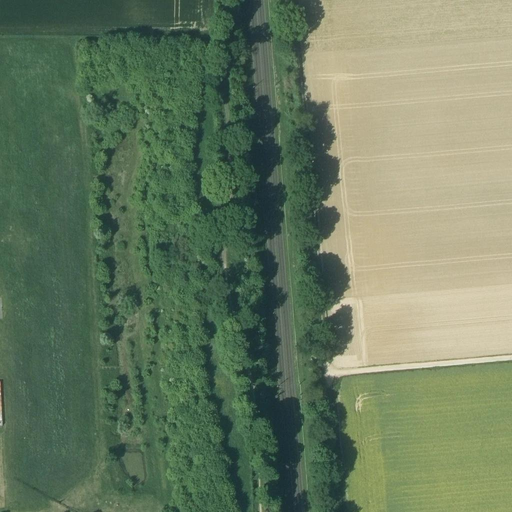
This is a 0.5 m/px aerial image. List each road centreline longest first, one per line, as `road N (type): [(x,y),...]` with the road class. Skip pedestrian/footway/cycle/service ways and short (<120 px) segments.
road 1 (track): [(292,0),(326,374)]
road 2 (track): [(326,374),(511,358)]
road 3 (track): [(343,511),(326,374)]
